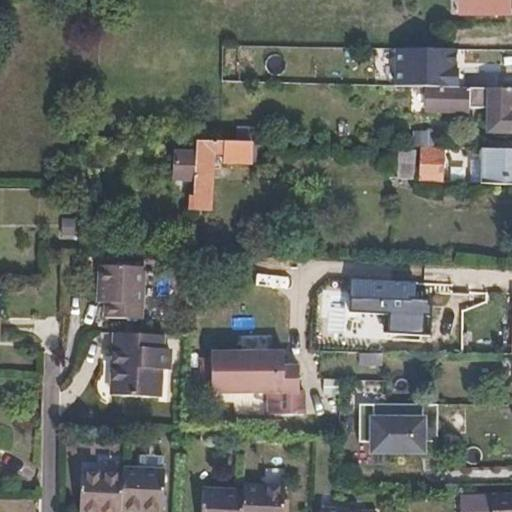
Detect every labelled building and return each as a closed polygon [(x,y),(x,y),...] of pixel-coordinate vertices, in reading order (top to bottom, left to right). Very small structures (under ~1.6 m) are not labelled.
[(509,13),(508,0),(466,0),(466,13),(509,13)] [(456,72),(456,49),(403,48),(402,60),(400,60),(400,86),(426,87),(454,87),(456,72)] [(465,88),(465,72),(456,72),(454,87),(465,88)] [(504,88),(504,76),(483,76),(483,88),(504,88)] [(511,88),(504,88),(483,88),(465,88),(454,87),(426,87),(426,111),(467,111),(469,106),(488,107),(488,132),(511,132),(511,115),(511,88)] [(433,146),(433,132),(418,132),(418,146),(433,146)] [(249,162),(250,142),(197,140),(194,197),(192,197),(191,210),(209,210),(211,161),(249,162)] [(511,184),(511,148),(481,148),(480,183),(511,184)] [(413,176),(415,149),(399,149),(398,175),(413,176)] [(441,181),(442,150),(420,149),(419,181),(441,181)] [(137,317),(138,264),(101,264),(100,300),(108,300),(107,315),(137,317)] [(410,310),(357,309),(357,327),(322,327),(323,352),(358,352),(358,367),(381,367),(381,353),(382,353),(382,345),(410,345),(410,310)] [(136,397),(137,335),(122,334),(121,363),(115,363),(114,396),(136,397)] [(160,398),(160,373),(170,373),(171,350),(164,350),(165,335),(137,335),(136,397),(160,398)] [(244,394),(244,353),(212,353),(212,393),(244,394)] [(299,393),(299,370),(284,369),(284,354),(244,353),(244,394),(271,394),(271,416),(303,417),(303,394),(299,393)] [(437,442),(437,405),(420,406),(420,420),(372,420),(371,405),(359,405),(358,442),(371,442),(371,451),(422,452),(422,442),(437,442)] [(153,511),(159,511),(161,470),(121,469),(120,474),(120,511),(153,511)] [(119,511),(120,511),(120,474),(81,474),(79,511),(119,511)] [(280,511),(281,489),(241,489),(240,494),(239,511),(280,511)] [(239,511),(240,494),(199,493),(198,511),(239,511)] [(511,511),(511,496),(492,497),(492,501),(486,501),(486,498),(461,498),(460,511),(511,511)]
